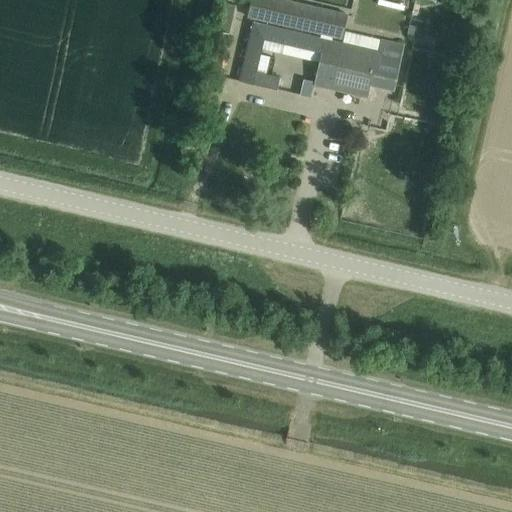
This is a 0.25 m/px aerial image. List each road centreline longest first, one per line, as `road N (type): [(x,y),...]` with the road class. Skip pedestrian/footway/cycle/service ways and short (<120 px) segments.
road 1 (unclassified): [(511,303),(0,184)]
road 2 (track): [(0,382),(511,500)]
road 3 (secondary): [(511,427),(84,328)]
road 4 (track): [(0,142),(142,175),(180,0)]
road 5 (track): [(508,0),(453,245),(511,259)]
road 6 (track): [(294,450),(339,263)]
